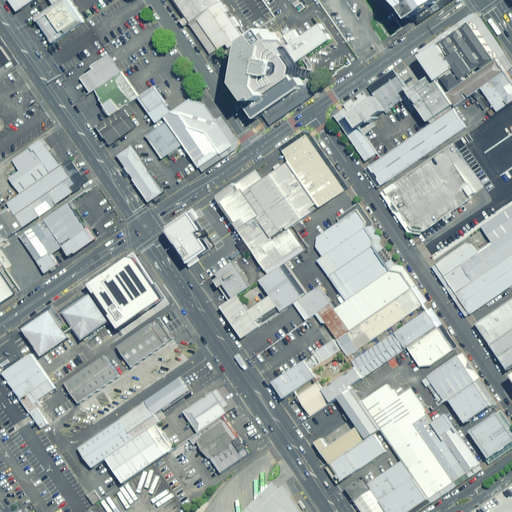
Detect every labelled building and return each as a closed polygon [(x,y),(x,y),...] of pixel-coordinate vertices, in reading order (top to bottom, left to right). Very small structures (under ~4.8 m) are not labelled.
[(7,0),(17,13),(35,0),(45,0),(51,8),(62,0),(7,0)] [(68,0),(62,0),(51,8),(33,20),(51,44),(82,23),(84,22),(68,0)] [(216,0),(170,0),(210,53),(224,43),(227,48),(243,36),(216,0)] [(351,0),(320,0),(352,48),(369,37),(353,13),(358,10),(351,0)] [(443,0),(393,0),(409,23),(443,0)] [(467,22),(435,45),(463,86),(498,63),(471,24),(469,22),(467,22)] [(267,29),(242,46),(233,88),(247,107),(245,109),(254,121),(263,116),(270,126),(316,95),(309,86),(312,71),(299,68),(299,67),(297,63),(331,40),(321,24),(299,39),(294,31),(290,33),(287,28),(282,31),(283,32),(282,33),(277,31),(271,34),(267,29)] [(420,56),(416,58),(435,86),(440,82),(454,73),(435,45),(420,56)] [(81,78),(92,93),(95,90),(112,79),(119,74),(109,59),(81,78)] [(443,99),(450,109),(479,90),(505,73),(498,63),(463,86),(449,95),(443,99)] [(392,72),(370,87),(376,96),(387,111),(408,96),(392,72)] [(454,73),(440,82),(449,95),(463,86),(454,73)] [(511,102),(511,83),(505,73),(479,90),(480,92),(495,114),(511,102)] [(406,93),(408,96),(427,124),(450,109),(435,86),(429,77),(406,93)] [(95,90),(112,115),(129,103),(112,79),(95,90)] [(150,87),(135,97),(153,123),(165,115),(167,113),(150,87)] [(364,92),(340,108),(346,116),(370,100),(364,92)] [(376,96),(371,100),(381,115),(387,111),(376,96)] [(184,99),(167,113),(177,118),(185,130),(205,135),(216,128),(201,104),(184,99)] [(357,131),(381,115),(371,100),(370,100),(346,116),(357,131)] [(112,115),(97,125),(111,145),(136,127),(129,117),(136,113),(129,103),(112,115)] [(511,107),(500,116),(506,126),(502,129),(508,138),(511,134),(511,107)] [(340,108),(330,116),(363,162),(374,154),(357,131),(346,116),(340,108)] [(377,159),(365,167),(379,186),(463,128),(450,109),(427,124),(377,159)] [(167,113),(165,115),(168,120),(184,144),(199,165),(229,146),(216,128),(205,135),(185,130),(177,118),(167,113)] [(168,120),(147,135),(163,158),(184,144),(168,120)] [(308,132),(284,149),(323,205),(347,188),(308,132)] [(36,142),(8,161),(16,172),(5,179),(16,196),(55,169),(36,142)] [(450,143),(380,191),(408,231),(420,233),(483,190),(450,143)] [(162,191),(130,145),(116,154),(148,201),(162,191)] [(7,210),(20,229),(84,186),(67,161),(55,169),(16,196),(3,204),(7,210)] [(320,206),(290,162),(243,195),(234,183),(215,196),(270,275),(303,252),(287,229),(320,206)] [(258,167),(239,179),(245,189),(265,177),(258,167)] [(72,200),(46,218),(64,244),(71,255),(98,237),(72,200)] [(463,244),(433,264),(466,315),(511,284),(511,204),(478,227),(490,246),(477,255),(469,243),(463,244)] [(319,255),(366,223),(354,206),(315,233),(313,247),(319,255)] [(214,241),(194,208),(168,226),(167,232),(185,260),(214,241)] [(7,210),(0,214),(0,241),(20,229),(7,210)] [(45,220),(33,228),(51,254),(62,246),(45,220)] [(375,242),(377,237),(366,223),(319,255),(317,257),(329,275),(374,244),(375,242)] [(32,229),(20,237),(45,273),(57,265),(32,229)] [(20,258),(23,256),(13,242),(0,250),(0,260),(10,276),(8,278),(18,292),(39,278),(29,263),(25,266),(20,258)] [(344,298),(390,266),(374,244),(329,275),(344,298)] [(131,256),(89,284),(121,331),(166,300),(138,258),(131,256)] [(251,286),(233,261),(214,274),(217,278),(212,282),(217,289),(221,285),(231,300),(236,296),(251,286)] [(346,332),(412,287),(399,268),(390,266),(330,308),(346,332)] [(263,284),(274,300),(281,310),(286,317),(301,306),(306,303),(283,269),(274,275),(263,284)] [(0,306),(16,295),(0,272),(0,306)] [(317,312),(327,304),(315,287),(306,303),(301,306),(306,319),(317,312)] [(346,332),(335,340),(342,349),(346,356),(423,303),(412,287),(346,332)] [(86,293),(59,312),(80,341),(107,322),(86,293)] [(511,298),(474,325),(503,371),(511,364),(511,298)] [(241,304),(238,299),(221,311),(224,315),(242,342),(259,330),(256,326),(248,315),(241,304)] [(274,300),(248,315),(256,326),(281,310),(274,300)] [(317,312),(335,340),(346,332),(330,308),(327,304),(317,312)] [(51,311),(23,330),(42,357),(70,338),(51,311)] [(390,335),(402,352),(404,350),(435,329),(423,312),(390,335)] [(159,319),(119,347),(133,367),(174,340),(159,319)] [(435,329),(404,350),(415,366),(427,365),(449,349),(435,329)] [(390,335),(350,361),(354,368),(362,378),(402,352),(390,335)] [(330,340),(311,352),(319,364),(338,352),(330,340)] [(460,353),(423,378),(440,403),(444,400),(471,382),(477,378),(460,353)] [(32,354),(3,374),(30,413),(31,413),(42,429),(49,424),(38,409),(42,406),(38,401),(56,388),(32,354)] [(106,355),(65,383),(80,404),(120,376),(106,355)] [(309,370),(319,364),(315,359),(305,364),(309,370)] [(303,362),(272,383),(282,398),(313,378),(309,371),(303,362)] [(354,368),(322,390),(329,401),(333,398),(348,388),(362,378),(354,368)] [(181,377),(79,448),(93,468),(107,459),(158,424),(161,422),(156,414),(191,391),(181,377)] [(471,382),(444,400),(463,424),(489,406),(471,382)] [(385,383),(358,402),(379,432),(398,459),(399,461),(399,462),(425,500),(450,483),(410,425),(424,415),(407,388),(395,396),(391,390),(385,383)] [(317,384),(297,398),(310,417),(330,403),(329,401),(322,390),(317,384)] [(333,398),(335,401),(353,428),(327,446),(321,438),(311,445),(326,466),(363,442),(372,436),(379,432),(358,402),(348,388),(333,398)] [(218,389),(185,412),(199,433),(225,416),(228,413),(225,408),(229,405),(218,389)] [(511,442),(511,424),(501,409),(470,431),(489,458),(511,442)] [(476,465),(441,415),(429,423),(424,415),(410,425),(450,483),(476,465)] [(190,439),(194,445),(198,442),(210,459),(211,458),(240,437),(225,416),(199,433),(190,439)] [(158,424),(107,459),(125,484),(167,454),(175,448),(158,424)] [(386,453),(375,436),(329,466),(333,473),(341,484),(386,453)] [(240,437),(211,458),(222,473),(250,453),(240,437)] [(399,462),(368,482),(388,511),(408,511),(425,500),(399,462)] [(364,477),(347,488),(363,511),(388,511),(368,482),(364,477)] [(258,511),(260,511),(266,505),(272,498),(281,490),(274,482),(267,490),(261,495),(249,508),(245,511),(258,511)] [(510,511),(511,484),(497,495),(472,511),(510,511)] [(301,511),(287,485),(281,490),(272,498),(266,505),(260,511),(258,511),(301,511)] [(101,501),(95,492),(88,497),(93,506),(101,501)] [(0,510),(0,511),(22,511),(14,501),(0,510)]
